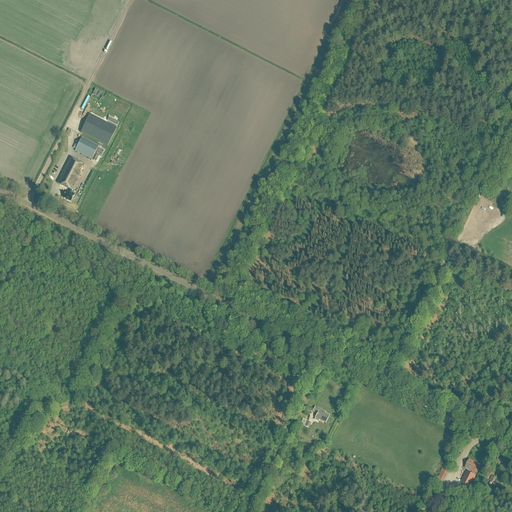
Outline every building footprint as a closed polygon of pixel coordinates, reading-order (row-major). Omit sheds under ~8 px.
[(116,106),(110,116),(114,117),(119,107),(116,106)] [(90,114),(80,132),(107,146),(117,128),(90,114)] [(99,147),(82,138),(75,151),(92,160),(99,147)] [(98,149),(96,154),(101,157),(104,151),(98,149)] [(72,191),(85,165),(70,158),(57,183),(70,190),(68,193),(66,192),(63,198),(71,202),(75,195),(71,193),(72,191)] [(318,413),(315,418),(314,420),(318,422),(319,420),(325,423),(329,416),(323,413),(323,412),(315,408),(313,411),(318,413)] [(302,419),(297,430),(300,431),(302,426),(309,428),(311,423),(302,419)] [(470,488),(476,477),(475,476),(476,474),(477,474),(481,466),(469,460),(465,468),(473,472),(472,474),(467,472),(461,484),(470,488)] [(442,484),(450,469),(447,468),(449,465),(445,463),(444,466),(437,481),(442,484)] [(493,477),(489,485),(491,487),(492,484),(493,484),(500,488),(501,485),(494,482),(496,478),(493,477)] [(453,496),(449,501),(452,504),(457,500),(453,496)]
